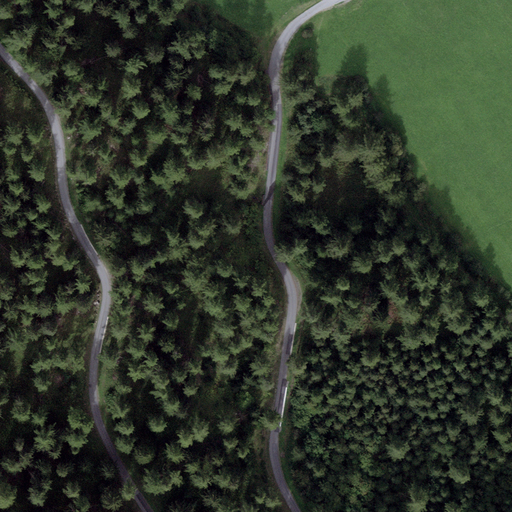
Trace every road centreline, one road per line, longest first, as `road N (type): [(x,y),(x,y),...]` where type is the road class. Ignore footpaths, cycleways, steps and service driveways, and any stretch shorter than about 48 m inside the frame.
road 1 (tertiary): [(302,511),(275,458),(294,293),(266,214),(279,46),(338,0)]
road 2 (tertiary): [(0,49),(55,115),(68,211),(109,280),(94,386),(145,511)]
